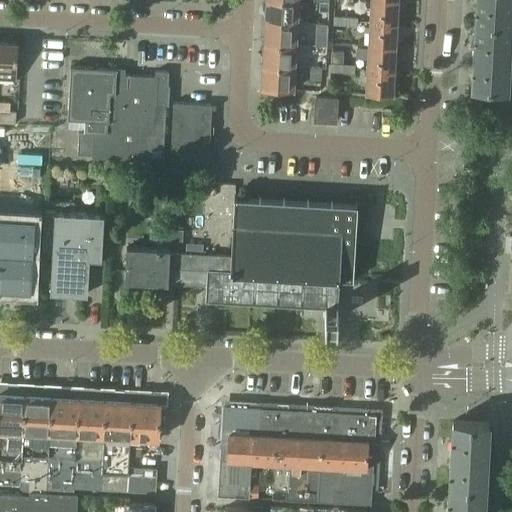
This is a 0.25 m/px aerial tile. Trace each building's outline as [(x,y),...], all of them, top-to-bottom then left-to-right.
[(266,0),(265,20),(298,22),(298,0),(266,0)] [(371,0),(370,22),(397,23),(398,0),(371,0)] [(511,0),(476,0),(476,22),(511,23),(511,0)] [(320,4),(320,13),(328,13),(329,5),(320,4)] [(333,24),(346,25),(346,16),(334,15),(333,24)] [(346,16),(346,25),(358,25),(358,17),(346,16)] [(265,20),(264,43),(296,45),(298,22),(265,20)] [(370,22),(369,45),(396,47),(397,23),(370,22)] [(511,23),(476,22),(472,86),(508,88),(511,23)] [(316,36),(316,45),(327,46),(327,37),(316,36)] [(0,41),(0,77),(17,78),(18,42),(0,41)] [(264,43),(263,64),(295,66),(296,45),(264,43)] [(369,45),(368,69),(394,70),(396,47),(369,45)] [(331,71),(343,72),(344,63),(331,62),(331,71)] [(344,63),(343,72),(355,72),(356,63),(344,63)] [(295,66),(263,64),(262,87),(294,89),(295,66)] [(68,116),(68,118),(85,119),(84,129),(80,129),(78,154),(92,154),(92,157),(149,160),(149,149),(164,149),(164,136),(166,103),(169,103),(169,101),(170,85),(169,85),(168,85),(169,71),(156,70),(155,75),(127,74),(125,74),(125,78),(121,78),(118,78),(118,68),(113,68),(71,65),(68,116)] [(321,67),(311,66),(310,79),(321,80),(321,67)] [(394,70),(368,69),(366,93),(393,94),(394,70)] [(316,96),(315,119),(336,121),(337,97),(316,96)] [(171,171),(208,173),(211,104),(174,102),(171,171)] [(0,109),(0,121),(16,122),(16,110),(0,109)] [(38,125),(37,141),(47,142),(48,125),(38,125)] [(127,160),(127,169),(138,169),(139,160),(127,160)] [(205,185),(187,185),(187,195),(205,195),(205,185)] [(34,189),(34,205),(44,206),(44,189),(34,189)] [(207,285),(206,300),(325,307),(324,314),(337,315),(339,278),(353,279),(356,227),(367,228),(367,226),(363,226),(363,219),(367,219),(367,218),(357,217),(358,201),(355,201),(355,204),(237,197),(237,195),(235,195),(231,255),(169,252),(169,248),(126,246),(124,280),(168,283),(169,275),(176,275),(175,283),(207,285)] [(46,210),(44,248),(53,249),(50,291),(87,293),(90,255),(90,252),(96,252),(98,214),(46,210)] [(0,285),(31,287),(32,254),(34,216),(0,214),(0,285)] [(157,228),(157,241),(182,243),(183,229),(157,228)] [(0,482),(20,484),(20,480),(24,399),(24,393),(0,391),(0,482)] [(30,481),(30,490),(47,491),(51,401),(51,395),(24,393),(24,399),(20,480),(30,481)] [(51,395),(51,401),(47,491),(73,492),(78,403),(78,396),(51,395)] [(78,396),(78,403),(73,492),(74,492),(74,487),(101,488),(106,398),(78,396)] [(133,400),(106,398),(101,488),(127,490),(129,466),(131,436),(133,400)] [(160,401),(133,400),(131,436),(158,438),(160,401)] [(250,483),(251,460),(253,433),(260,433),(262,407),(224,405),(218,495),(240,496),(241,483),(250,483)] [(251,460),(274,462),(275,434),(299,435),(300,409),(262,407),(260,433),(253,433),(251,460)] [(272,498),(318,500),(322,437),(337,437),(338,411),(300,409),(299,435),(275,434),(274,462),(272,498)] [(322,437),(318,500),(371,503),(376,413),(338,411),(337,437),(322,437)] [(453,420),(450,484),(485,486),(489,422),(453,420)] [(129,466),(127,490),(155,491),(157,468),(129,466)] [(241,483),(240,496),(249,496),(250,483),(241,483)] [(250,483),(249,496),(258,497),(258,484),(250,483)] [(450,484),(448,511),(483,511),(485,486),(450,484)] [(47,491),(30,490),(30,494),(0,492),(0,511),(76,511),(78,493),(73,493),(74,492),(73,492),(47,491)] [(125,501),(124,511),(154,511),(155,503),(125,501)]
